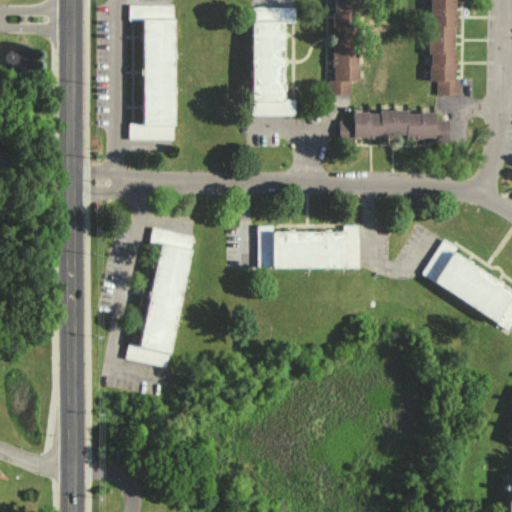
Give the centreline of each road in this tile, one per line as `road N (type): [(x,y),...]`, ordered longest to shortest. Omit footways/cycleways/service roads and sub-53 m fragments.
road 1 (tertiary): [(70,0),(71,511)]
road 2 (residential): [(70,186),(418,180),(485,193),(511,209)]
road 3 (residential): [(485,193),(501,84),(500,0)]
road 4 (residential): [(116,0),(118,184)]
